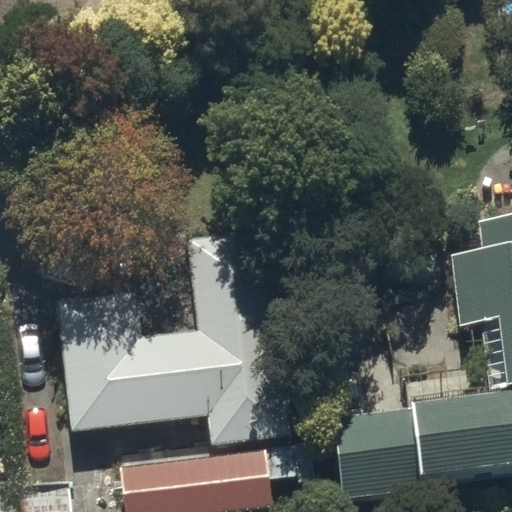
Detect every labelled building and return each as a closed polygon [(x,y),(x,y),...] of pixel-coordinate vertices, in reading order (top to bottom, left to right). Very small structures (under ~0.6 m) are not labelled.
[(358,511),(511,499),(511,233),(476,236),(479,272),(450,274),(454,346),(479,344),(485,432),(404,438),(403,429),(333,434),(338,511),(358,511)] [(56,316),(68,449),(204,437),(206,465),(265,460),(268,492),(293,489),(271,251),(184,258),(193,352),(137,357),(132,309),(56,316)] [(264,511),(260,472),(116,489),(118,511),(264,511)] [(0,511),(16,511),(16,507),(15,496),(0,496),(0,511)] [(16,507),(16,511),(64,511),(64,503),(16,507)]
